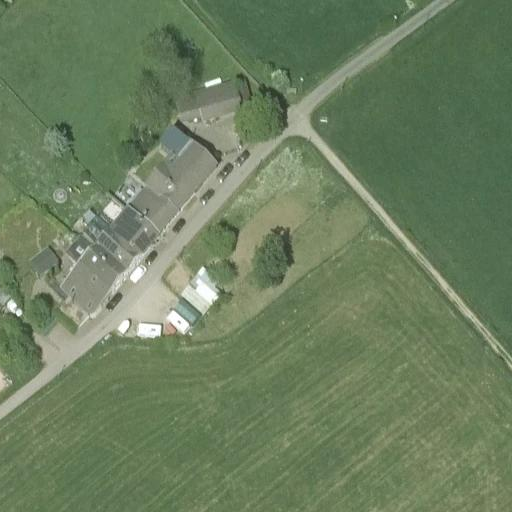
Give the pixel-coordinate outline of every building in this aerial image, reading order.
[(236,92),(196,104),(202,123),(204,129),(244,118),(236,92)] [(183,129),(202,123),(196,104),(177,110),(183,129)] [(186,149),(146,198),(160,210),(162,208),(177,221),(215,175),(186,149)] [(146,198),(128,219),(145,232),(145,231),(159,242),(177,221),(162,208),(160,210),(146,198)] [(91,233),(82,244),(96,256),(125,281),(159,242),(145,231),(145,232),(128,219),(115,234),(112,238),(98,226),(91,233)] [(99,220),(95,225),(98,226),(112,238),(115,234),(99,220)] [(91,233),(98,226),(95,225),(90,221),(85,228),(91,233)] [(110,298),(125,281),(96,256),(82,244),(82,243),(81,244),(67,260),(80,272),(110,298)] [(58,267),(48,254),(31,267),(41,280),(58,267)] [(110,298),(80,272),(59,294),(70,303),(89,320),(90,320),(94,321),(96,319),(110,298)] [(217,287),(202,275),(196,282),(198,284),(211,295),(217,287)] [(0,279),(0,278),(0,292),(4,296),(14,286),(7,280),(4,282),(0,279)] [(211,295),(198,284),(192,293),(212,308),(219,298),(211,295)] [(0,292),(0,313),(11,302),(4,296),(0,292)]
